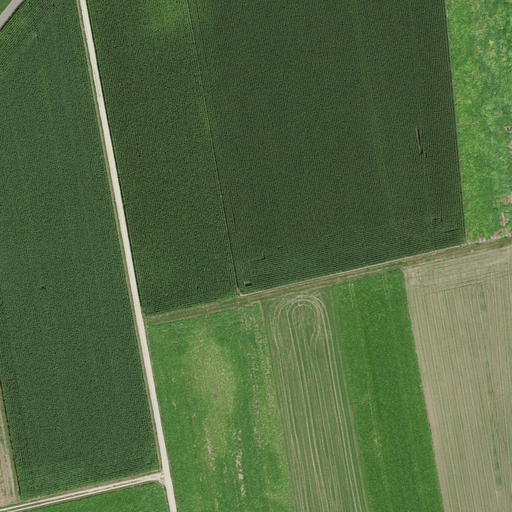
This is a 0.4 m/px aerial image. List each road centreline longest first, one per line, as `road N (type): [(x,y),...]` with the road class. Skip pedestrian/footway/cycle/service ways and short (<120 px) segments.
road 1 (track): [(170,511),(82,0)]
road 2 (track): [(511,238),(138,323)]
road 3 (track): [(0,511),(163,473)]
